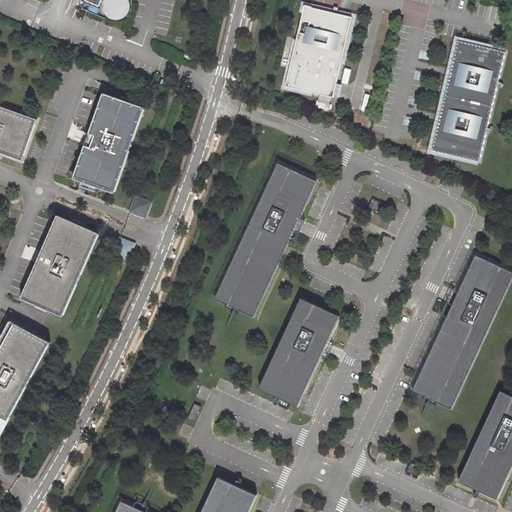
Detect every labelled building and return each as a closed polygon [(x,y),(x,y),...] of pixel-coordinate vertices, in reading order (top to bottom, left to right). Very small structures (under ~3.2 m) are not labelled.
[(87,0),(87,2),(100,8),(103,2),(106,4),(106,6),(106,10),(108,15),(111,18),(113,19),(117,21),(122,21),(126,20),(130,17),(133,14),(134,9),(134,5),(133,0),(132,0),(87,0)] [(352,15),(304,4),(285,83),(333,94),(352,15)] [(451,73),(442,114),(446,115),(444,121),(440,120),(434,149),(482,160),(507,51),(459,40),(453,68),(457,69),(455,74),(451,73)] [(104,91),(75,179),(116,193),(146,105),(104,91)] [(39,121),(0,105),(0,153),(23,162),(39,121)] [(277,160),(215,298),(256,316),(318,179),(277,160)] [(132,210),(144,215),(149,202),(137,197),(132,210)] [(56,216),(22,300),(64,318),(99,234),(56,216)] [(120,240),(115,253),(127,257),(132,245),(120,240)] [(511,268),(475,251),(412,387),(453,406),(511,273),(511,268)] [(302,297),(261,388),(300,406),(341,315),(302,297)] [(0,335),(0,437),(48,341),(7,321),(0,335)] [(511,390),(502,386),(460,476),(500,494),(511,467),(511,390)] [(197,405),(191,419),(198,422),(204,408),(197,405)] [(249,511),(257,494),(219,476),(202,511),(249,511)] [(144,511),(124,502),(118,511),(144,511)]
